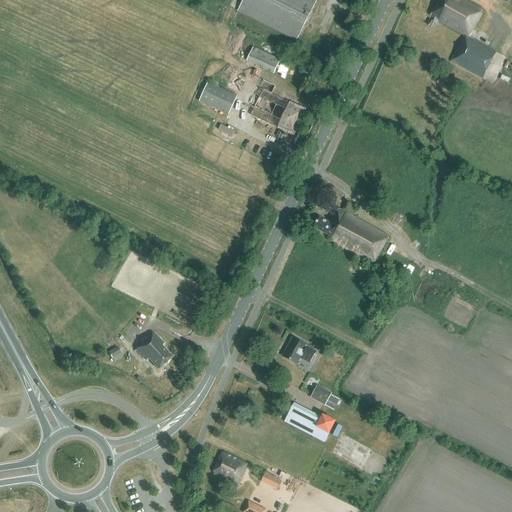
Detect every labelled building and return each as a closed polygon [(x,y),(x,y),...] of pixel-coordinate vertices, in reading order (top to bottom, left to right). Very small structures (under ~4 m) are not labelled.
[(243,0),(238,11),(296,40),(315,0),(243,0)] [(482,11),(463,1),(462,0),(433,0),(437,2),(430,16),(435,19),(435,18),(438,19),(438,21),(464,35),(450,61),(464,69),(481,79),(496,52),(468,36),(482,11)] [(281,60),(253,48),(248,61),(275,73),(281,60)] [(259,98),(251,115),(277,128),(278,125),(292,131),(301,111),(288,105),(289,103),(272,94),(276,85),(264,80),(260,88),(264,90),(260,98),(259,98)] [(208,81),(199,99),(228,113),(237,95),(208,81)] [(331,241),(372,264),(388,236),(351,216),(356,208),(347,202),(343,210),(339,208),(331,223),(320,217),(314,227),(333,238),(331,241)] [(396,213),(391,222),(398,225),(403,216),(396,213)] [(385,262),(409,276),(415,265),(391,251),(385,262)] [(153,333),(135,350),(145,361),(148,359),(158,369),(171,357),(161,347),(164,344),(153,333)] [(295,364),(298,358),(309,364),(315,352),(304,347),(305,346),(291,339),(288,345),(289,346),(282,358),(295,364)] [(117,347),(108,352),(111,359),(121,354),(117,347)] [(317,386),(310,398),(333,410),(339,400),(330,395),(331,393),(317,386)] [(316,428),(322,417),(294,403),(285,421),(325,442),(329,435),(316,428)] [(222,457),(213,473),(238,486),(249,464),(225,451),(225,452),(223,451),(220,456),(222,457)] [(261,481),(277,490),(282,481),(266,473),(261,481)] [(248,502),(243,511),(265,511),(267,511),(248,502)]
